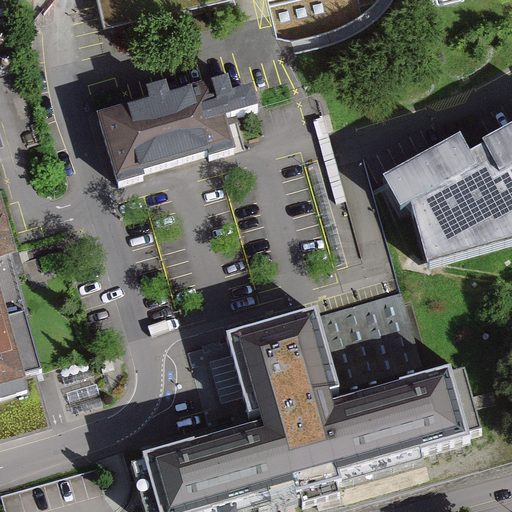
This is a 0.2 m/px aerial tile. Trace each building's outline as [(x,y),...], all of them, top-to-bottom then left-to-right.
[(101,0),(107,23),(204,0),(101,0)] [(511,0),(428,0),(441,52),(511,34),(511,0)] [(150,103),(98,117),(118,188),(144,181),(143,176),(210,157),(211,162),(236,155),(226,120),(259,110),(253,89),(233,94),(229,80),(171,97),(167,85),(146,91),(150,103)] [(0,444),(52,430),(38,383),(45,381),(25,313),(9,317),(4,300),(23,294),(13,261),(12,257),(18,255),(1,196),(0,195),(0,150),(7,149),(0,125),(0,444)] [(427,266),(511,242),(511,127),(482,144),(484,148),(470,156),(460,137),(383,180),(400,211),(411,206),(427,266)] [(133,467),(145,511),(250,511),(300,498),(302,506),(340,496),(337,487),(424,463),(421,453),(470,439),(469,435),(482,431),(466,371),(452,374),(451,369),(422,377),(400,296),(318,318),(316,312),(226,337),(238,378),(249,419),(260,416),(262,426),(145,458),(147,463),(133,467)]
